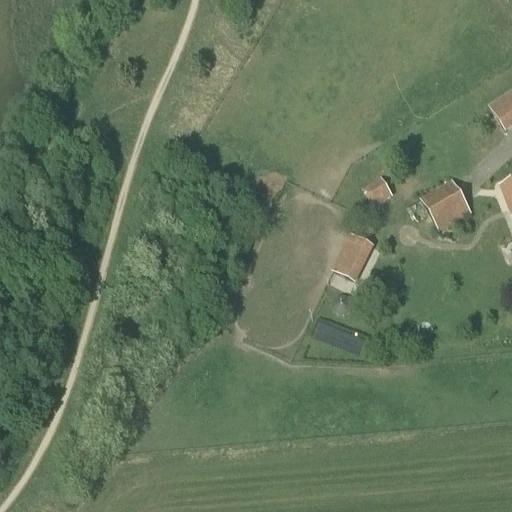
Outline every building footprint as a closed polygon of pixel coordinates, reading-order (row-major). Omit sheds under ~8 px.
[(511,129),(511,92),(488,108),(505,134),(511,129)] [(448,178),(416,197),(439,235),(471,216),(448,178)] [(511,184),(500,188),(511,218),(511,184)] [(364,197),(373,211),(392,199),(384,185),(364,197)] [(351,239),(333,275),(352,284),(370,248),(351,239)]
